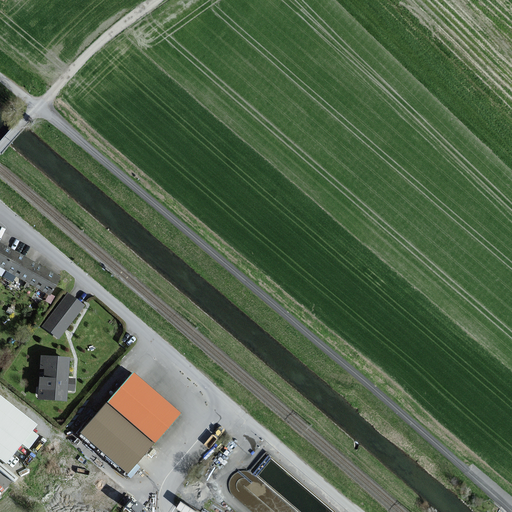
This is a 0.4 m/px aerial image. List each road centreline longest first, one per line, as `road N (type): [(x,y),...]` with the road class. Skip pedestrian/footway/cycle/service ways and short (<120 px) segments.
road 1 (unclassified): [(38,106),(511,511)]
road 2 (unclassified): [(0,211),(356,511)]
road 3 (unclassified): [(155,0),(110,32),(38,106)]
